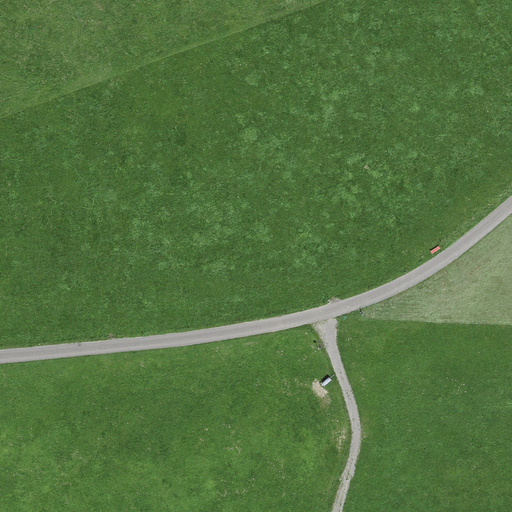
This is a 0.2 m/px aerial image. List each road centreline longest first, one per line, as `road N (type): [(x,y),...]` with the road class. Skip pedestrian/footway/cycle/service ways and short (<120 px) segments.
road 1 (unclassified): [(0,358),(196,338),(323,314),(400,287),(511,208)]
road 2 (track): [(323,314),(354,416),(355,451),(339,511)]
